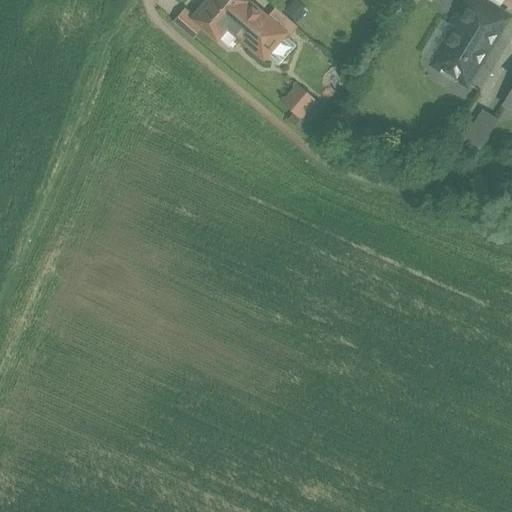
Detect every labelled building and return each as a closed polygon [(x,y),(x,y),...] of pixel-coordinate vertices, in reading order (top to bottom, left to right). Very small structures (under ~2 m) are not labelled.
[(249,0),(210,0),(196,17),(219,37),(230,25),(250,1),(249,0)] [(492,0),(467,0),(462,9),(492,28),(505,8),(492,0)] [(262,11),(250,1),(230,25),(255,47),(258,42),(270,52),(282,38),(291,37),(293,35),(270,15),(263,10),(262,11)] [(300,26),(278,6),(270,15),(293,35),(300,26)] [(462,9),(455,19),(461,23),(437,62),(469,82),(494,41),(487,37),(492,28),(462,9)] [(283,102),(306,120),(321,101),(299,83),(283,102)] [(488,115),(481,127),(480,127),(480,128),(476,135),(490,143),(503,123),(488,114),(488,115)] [(490,143),(476,135),(473,140),(472,140),(471,141),(486,150),(490,143)]
